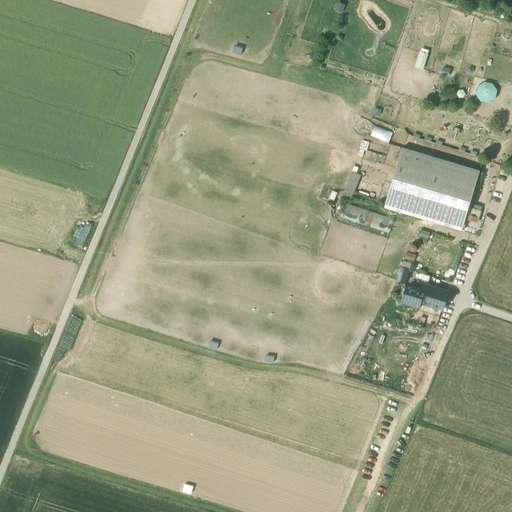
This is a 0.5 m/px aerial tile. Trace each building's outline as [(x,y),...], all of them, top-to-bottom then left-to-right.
[(419,49),(414,66),(422,69),(428,52),(419,49)] [(475,98),(493,102),(497,86),(479,82),(475,98)] [(370,135),(387,142),(392,132),(374,125),(370,135)] [(463,231),(480,170),(401,147),(383,208),(463,231)] [(352,194),(360,175),(352,171),(343,190),(352,194)] [(472,203),(468,215),(478,218),(481,206),(472,203)] [(406,284),(412,263),(402,260),(395,281),(406,284)] [(422,291),(406,286),(400,302),(419,308),(421,303),(443,310),(449,291),(425,283),(422,291)]
